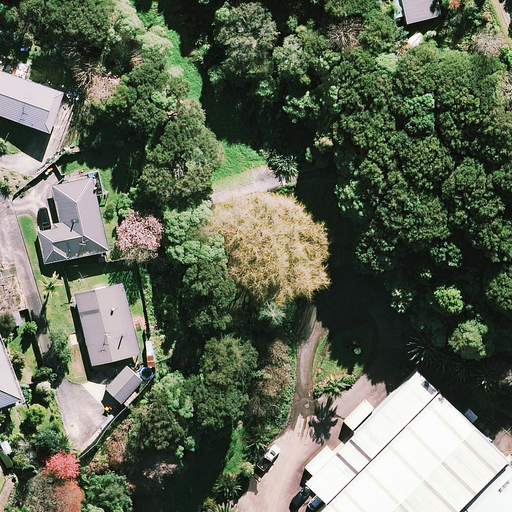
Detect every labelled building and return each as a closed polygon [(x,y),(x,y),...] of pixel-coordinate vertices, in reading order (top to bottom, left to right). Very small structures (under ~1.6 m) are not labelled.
[(389,0),(393,17),(403,15),(405,23),(439,16),(435,0),(389,0)] [(417,27),(404,38),(415,50),(427,39),(417,27)] [(61,92),(0,70),(0,114),(48,131),(61,92)] [(107,249),(91,177),(51,186),(60,227),(38,232),(45,263),(107,249)] [(140,351),(123,284),(74,296),(91,363),(140,351)] [(0,405),(17,399),(0,355),(0,405)] [(142,380),(127,364),(105,386),(120,402),(142,380)] [(459,511),(506,466),(415,375),(335,454),(326,446),(303,469),(312,478),(303,487),(324,509),(320,511),(459,511)] [(511,511),(511,472),(506,466),(459,511),(511,511)]
